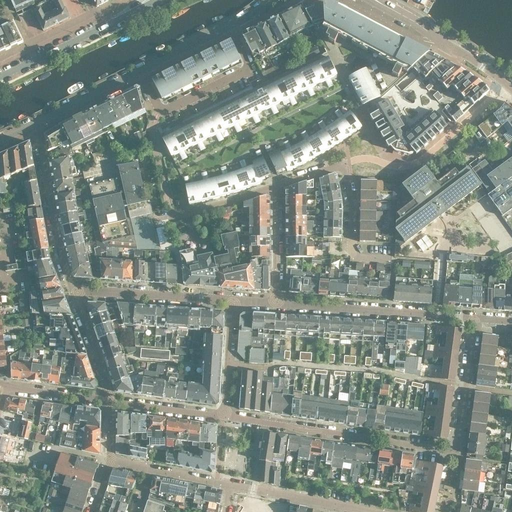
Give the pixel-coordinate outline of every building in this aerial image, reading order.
[(33,0),(13,0),(11,1),(15,9),(16,12),(35,4),(33,1),(34,1),(33,0)] [(39,5),(33,8),(43,30),(43,31),(44,30),(69,18),(70,18),(70,16),(69,17),(61,0),(53,0),(54,1),(57,9),(44,15),(39,5)] [(320,13),(320,18),(320,23),(322,30),(326,37),(329,38),(328,41),(334,44),(338,36),(340,31),(411,69),(429,53),(346,9),(341,7),(336,5),(332,4),(328,3),(326,3),(324,3),(322,8),(320,13)] [(301,5),(278,16),(289,38),(312,26),(305,12),(301,5)] [(0,10),(0,54),(24,43),(13,19),(5,22),(0,10)] [(278,16),(266,23),(277,46),(280,50),(292,43),(289,38),(278,16)] [(266,23),(253,29),(265,51),(266,52),(268,56),(280,50),(277,46),(266,23)] [(242,35),(251,54),(257,51),(259,54),(265,51),(253,29),(242,35)] [(242,64),(230,40),(152,79),(163,103),(242,64)] [(299,56),(301,61),(319,52),(316,47),(299,56)] [(326,52),(160,134),(175,164),(341,82),(326,52)] [(429,54),(414,67),(415,68),(420,74),(422,76),(421,78),(420,78),(422,81),(431,73),(430,73),(443,61),(430,55),(429,54)] [(285,61),(273,67),(276,73),(288,67),(285,61)] [(380,98),(372,102),(396,143),(402,139),(410,147),(448,114),(472,92),(459,77),(453,82),(438,65),(426,76),(424,74),(423,75),(421,74),(419,76),(416,78),(401,92),(396,85),(395,85),(380,98)] [(273,67),(261,73),(263,77),(273,76),(276,73),(273,67)] [(402,70),(396,67),(392,74),(398,78),(402,70)] [(446,90),(465,73),(455,67),(439,82),(446,90)] [(365,68),(349,76),(354,86),(370,78),(365,68)] [(370,78),(354,86),(358,95),(375,87),(370,78)] [(482,84),(473,78),(457,92),(463,100),(464,100),(482,84)] [(487,90),(482,84),(464,100),(463,100),(461,102),(468,109),(473,105),(474,105),(478,101),(485,95),(485,94),(487,93),(487,90)] [(139,88),(137,87),(123,94),(135,119),(146,113),(139,88)] [(375,87),(358,95),(363,105),(380,97),(375,87)] [(135,119),(123,94),(109,101),(121,126),(135,119)] [(109,101),(93,109),(105,134),(121,126),(109,101)] [(468,109),(461,102),(456,107),(463,115),(463,114),(468,109)] [(500,110),(472,131),(472,132),(480,143),(502,126),(507,123),(506,121),(511,116),(511,105),(506,102),(500,110)] [(448,113),(448,114),(455,122),(463,115),(456,107),(448,113)] [(73,118),(74,119),(86,143),(105,134),(93,109),(73,118)] [(343,116),(341,118),(352,132),(354,131),(361,126),(350,111),(343,116)] [(511,116),(506,121),(507,123),(510,126),(501,132),(503,135),(507,132),(511,139),(511,116)] [(339,119),(333,124),(343,139),(350,134),(352,132),(341,118),(339,119)] [(74,119),(60,125),(68,141),(70,146),(70,147),(71,147),(72,150),(86,143),(74,119)] [(326,128),(324,129),(334,145),(336,143),(343,139),(333,124),(326,128)] [(45,134),(47,151),(50,150),(61,146),(60,144),(68,141),(60,125),(58,126),(45,134)] [(322,130),(316,135),(325,150),(332,146),(334,145),(324,129),(322,130)] [(128,140),(124,133),(117,137),(122,143),(128,140)] [(309,138),(307,140),(316,156),(318,155),(325,150),(316,135),(309,138)] [(403,139),(404,139),(403,138),(387,147),(388,148),(390,147),(394,151),(398,152),(404,154),(408,155),(414,153),(416,154),(403,139)] [(305,141),(298,145),(307,161),(314,157),(316,156),(307,140),(305,141)] [(30,142),(19,147),(22,171),(28,169),(34,167),(30,142)] [(291,148),(289,149),(297,166),(299,165),(307,161),(298,145),(291,148)] [(19,147),(8,152),(11,176),(22,171),(19,147)] [(287,150),(280,154),(287,168),(286,168),(287,171),(295,167),(297,166),(289,149),(287,150)] [(279,151),(268,156),(276,173),(280,171),(286,168),(287,168),(280,154),(279,151)] [(0,155),(0,194),(6,194),(5,184),(2,184),(2,179),(11,176),(8,152),(0,155)] [(481,155),(468,164),(483,185),(481,187),(487,195),(511,177),(511,157),(508,161),(493,172),(487,163),(485,160),(481,155)] [(69,156),(58,158),(49,160),(50,171),(71,168),(69,157),(69,156)] [(263,158),(253,162),(261,182),(260,179),(266,177),(270,175),(263,158)] [(137,162),(127,164),(118,166),(124,191),(125,197),(127,206),(130,218),(153,213),(150,201),(146,201),(137,162)] [(246,168),(244,169),(251,186),(253,185),(261,182),(253,162),(252,163),(253,165),(246,168)] [(404,165),(394,172),(400,180),(411,173),(404,165)] [(34,167),(28,169),(31,182),(36,181),(34,167)] [(71,168),(50,171),(52,182),(73,179),(71,168)] [(400,186),(398,188),(401,191),(405,189),(416,204),(412,207),(413,209),(407,213),(406,211),(399,217),(400,219),(396,222),(395,230),(404,241),(404,242),(405,243),(480,185),(467,168),(458,174),(457,173),(447,180),(449,182),(443,186),(442,184),(439,186),(425,168),(400,186)] [(242,170),(235,172),(241,190),(249,187),(251,186),(244,169),(242,170)] [(227,175),(225,175),(231,193),(233,192),(241,190),(235,172),(227,175)] [(334,173),(319,178),(319,183),(315,183),(315,188),(320,187),(338,183),(337,175),(334,173)] [(223,176),(215,179),(220,196),(228,194),(231,193),(225,175),(223,176)] [(511,177),(487,195),(502,216),(511,208),(511,177)] [(89,185),(93,200),(121,194),(122,198),(125,197),(124,191),(120,192),(117,178),(89,185)] [(73,179),(52,182),(54,194),(75,190),(73,179)] [(208,180),(205,181),(210,199),(212,198),(220,196),(215,179),(208,180)] [(285,189),(286,196),(306,195),(306,188),(313,188),(313,180),(285,189)] [(360,180),(360,190),(376,191),(376,180),(360,180)] [(36,181),(31,182),(24,183),(26,192),(38,190),(36,181)] [(203,182),(196,184),(200,202),(208,200),(210,199),(205,181),(203,182)] [(338,183),(320,187),(321,191),(315,192),(315,197),(322,195),(340,192),(338,183)] [(196,184),(185,186),(189,204),(191,203),(200,202),(196,184)] [(38,190),(26,192),(28,202),(28,207),(41,206),(38,190)] [(75,190),(54,194),(56,205),(76,202),(75,196),(80,196),(79,190),(75,190)] [(360,190),(360,201),(376,201),(376,191),(360,190)] [(340,192),(322,195),(315,197),(316,201),(323,200),(323,203),(341,200),(340,192)] [(121,194),(93,200),(99,228),(127,221),(125,212),(122,198),(121,194)] [(266,195),(243,203),(243,208),(249,208),(269,207),(269,197),(266,195)] [(312,206),(312,201),(306,201),(306,195),(286,196),(286,206),(306,206),(312,206)] [(341,200),(323,203),(323,204),(323,207),(318,207),(318,211),(323,211),(341,211),(342,201),(341,200)] [(76,202),(56,205),(58,216),(78,212),(83,212),(81,201),(76,202)] [(360,201),(360,211),(376,211),(376,201),(360,201)] [(16,211),(15,205),(3,207),(3,213),(13,212),(16,211)] [(312,206),(306,206),(286,206),(286,216),(306,216),(306,211),(312,211),(312,206)] [(230,207),(220,210),(222,215),(227,213),(231,212),(230,207)] [(269,207),(249,208),(242,208),(242,213),(249,213),(249,217),(270,217),(269,207)] [(41,209),(27,210),(28,217),(28,222),(43,220),(41,209)] [(323,216),(323,220),(341,220),(341,211),(323,211),(318,211),(318,215),(323,216)] [(360,211),(360,221),(376,222),(376,211),(360,211)] [(78,212),(58,216),(60,227),(79,223),(78,212)] [(306,216),(286,216),(286,226),(306,226),(313,226),(313,221),(306,221),(306,216)] [(270,217),(249,217),(249,222),(241,222),(241,227),(270,227),(270,217)] [(26,233),(26,234),(27,238),(46,236),(43,220),(28,222),(23,223),(24,234),(26,233)] [(318,228),(323,229),(341,229),(341,220),(323,220),(323,224),(318,224),(318,228)] [(131,237),(127,221),(99,228),(100,231),(94,232),(97,247),(112,248),(119,249),(133,250),(137,250),(134,236),(131,237)] [(360,221),(359,232),(375,232),(376,222),(360,221)] [(79,223),(60,227),(62,237),(82,233),(79,223)] [(499,225),(499,235),(511,234),(511,225),(499,225)] [(306,226),(286,226),(286,236),(306,236),(306,231),(313,231),(313,226),(306,226)] [(168,227),(156,229),(160,244),(171,242),(168,227)] [(270,227),(241,227),(241,232),(249,233),(249,237),(270,237),(270,227)] [(317,233),(323,233),(323,238),(328,238),(340,238),(341,238),(341,229),(323,229),(318,228),(317,233)] [(375,232),(359,232),(359,242),(375,242),(375,232)] [(82,233),(62,237),(65,248),(84,243),(82,233)] [(215,258),(218,272),(220,279),(218,280),(220,287),(236,289),(238,289),(238,290),(241,290),(241,289),(243,290),(243,289),(254,290),(254,285),(251,265),(238,268),(234,250),(238,249),(239,244),(236,233),(221,236),(225,252),(227,251),(228,255),(215,258)] [(427,234),(417,241),(423,251),(434,244),(427,234)] [(46,236),(27,238),(27,240),(28,249),(23,250),(24,254),(29,253),(48,249),(46,236)] [(306,236),(286,236),(286,247),(306,247),(313,247),(313,241),(306,241),(306,236)] [(242,242),(242,246),(270,247),(270,237),(249,237),(249,242),(242,242)] [(84,243),(65,248),(68,259),(87,254),(84,243)] [(97,247),(99,259),(101,277),(101,279),(112,280),(111,260),(112,248),(97,247)] [(270,257),(270,247),(249,247),(249,257),(254,257),(270,257)] [(306,247),(286,247),(286,257),(306,257),(306,252),(313,252),(313,247),(306,247)] [(112,248),(111,260),(112,280),(122,281),(123,261),(118,260),(119,249),(112,248)] [(29,253),(26,253),(24,254),(12,255),(13,260),(25,258),(26,263),(34,262),(50,259),(48,249),(29,253)] [(178,251),(182,266),(183,285),(220,287),(218,280),(220,279),(218,272),(216,267),(215,267),(213,258),(215,258),(212,253),(198,256),(196,251),(192,249),(178,251)] [(156,264),(155,283),(166,284),(166,265),(165,252),(160,251),(160,264),(156,264)] [(498,252),(492,255),(495,261),(501,258),(498,252)] [(473,256),(447,253),(446,262),(466,264),(466,260),(473,260),(473,256)] [(87,254),(68,259),(70,270),(89,265),(87,254)] [(249,258),(251,265),(254,285),(254,290),(260,290),(261,270),(257,269),(255,264),(255,263),(254,257),(249,258)] [(50,259),(34,262),(33,262),(34,266),(27,267),(28,271),(34,270),(52,266),(50,259)] [(166,259),(166,265),(166,284),(177,285),(177,265),(172,265),(172,259),(166,259)] [(123,261),(122,281),(128,281),(133,282),(133,261),(123,261)] [(133,261),(133,282),(145,282),(145,263),(145,262),(133,261)] [(261,270),(260,290),(268,291),(270,289),(270,266),(267,266),(267,261),(262,261),(262,266),(261,270)] [(145,263),(145,282),(155,283),(156,264),(145,263)] [(89,265),(70,270),(71,275),(75,278),(92,279),(92,276),(92,274),(89,265)] [(301,278),(299,293),(309,294),(311,279),(311,273),(311,266),(307,265),(305,278),(301,278)] [(52,266),(34,270),(28,271),(29,276),(32,276),(33,280),(39,279),(56,276),(53,268),(52,266)] [(320,279),(319,295),(328,296),(329,280),(330,267),(325,267),(324,280),(320,279)] [(329,280),(328,296),(337,296),(338,281),(333,281),(334,267),(330,267),(329,280)] [(339,273),(338,281),(337,296),(347,297),(347,294),(348,277),(349,268),(344,268),(343,273),(339,273)] [(409,271),(404,270),(403,282),(395,281),(395,283),(395,285),(393,302),(406,303),(408,284),(409,271)] [(414,271),(409,271),(408,284),(406,303),(418,304),(420,283),(413,283),(414,271)] [(426,272),(421,272),(420,283),(418,304),(430,305),(432,287),(432,284),(425,283),(426,272)] [(311,279),(309,294),(319,295),(320,279),(315,279),(315,273),(311,273),(311,279)] [(56,276),(39,279),(33,280),(30,281),(32,293),(35,292),(42,291),(60,288),(56,276)] [(289,292),(299,293),(301,278),(290,277),(289,292)] [(348,277),(347,294),(357,295),(358,277),(348,277)] [(358,277),(357,295),(367,296),(369,278),(358,277)] [(482,289),(481,309),(493,310),(493,294),(493,290),(494,277),(488,277),(488,289),(482,289)] [(369,278),(367,296),(377,297),(379,279),(369,278)] [(379,279),(377,297),(388,298),(389,280),(379,279)] [(472,289),(471,308),(481,309),(482,289),(482,288),(481,288),(482,280),(473,279),(472,289)] [(444,288),(444,287),(442,303),(443,303),(443,305),(456,306),(458,287),(459,283),(456,283),(456,281),(445,280),(444,288)] [(458,287),(456,306),(471,308),(472,289),(472,284),(459,283),(458,287)] [(42,291),(35,292),(37,302),(64,298),(60,288),(42,291)] [(35,292),(32,293),(29,293),(30,299),(29,299),(30,314),(39,314),(37,302),(35,292)] [(493,294),(493,310),(504,310),(505,294),(495,294),(493,294)] [(71,316),(64,298),(37,302),(39,314),(44,315),(51,315),(71,316)] [(86,304),(90,317),(107,311),(114,309),(113,304),(104,304),(87,303),(86,304)] [(134,306),(128,305),(116,305),(119,319),(122,326),(133,327),(134,306)] [(134,306),(133,326),(144,327),(145,306),(134,306)] [(145,306),(144,327),(154,328),(156,307),(145,306)] [(156,307),(154,328),(166,328),(167,308),(156,307)] [(167,308),(166,328),(166,329),(166,332),(172,333),(171,348),(175,349),(176,349),(176,348),(177,330),(179,309),(167,308)] [(107,311),(90,317),(94,328),(117,320),(114,309),(107,311)] [(179,309),(177,330),(177,337),(181,338),(181,333),(187,334),(187,330),(189,309),(179,309)] [(189,309),(187,330),(187,334),(194,334),(192,350),(198,350),(199,331),(199,328),(200,310),(189,309)] [(200,310),(199,328),(211,329),(213,311),(200,310)] [(224,314),(222,312),(213,311),(211,329),(211,335),(222,336),(223,336),(223,330),(224,314)] [(253,314),(243,313),(240,316),(237,353),(241,353),(241,357),(244,360),(249,361),(249,363),(264,364),(265,350),(262,350),(262,347),(263,339),(263,338),(252,337),(252,330),(253,314)] [(252,330),(252,337),(263,338),(263,335),(264,314),(253,314),(252,330)] [(264,314),(263,335),(263,338),(263,339),(274,339),(274,331),(275,315),(264,314)] [(51,315),(50,321),(47,321),(47,325),(50,325),(50,328),(54,328),(76,329),(71,316),(51,315)] [(275,315),(274,331),(274,339),(285,340),(285,336),(286,316),(275,315)] [(286,316),(285,336),(290,336),(290,332),(296,333),(297,316),(286,316)] [(297,316),(296,333),(302,333),(302,337),(307,338),(308,317),(297,316)] [(308,317),(307,338),(312,338),(312,334),(318,334),(319,318),(308,317)] [(318,334),(317,339),(324,339),(323,346),(323,351),(328,352),(330,319),(319,318),(318,334)] [(341,319),(330,319),(329,339),(334,340),(334,335),(340,336),(341,319)] [(341,319),(340,336),(346,336),(346,340),(351,341),(352,320),(341,319)] [(117,320),(94,328),(97,339),(120,331),(117,320)] [(352,320),(351,341),(356,341),(356,337),(362,337),(363,321),(352,320)] [(363,321),(362,337),(368,337),(367,342),(367,345),(366,355),(372,355),(373,342),(374,322),(363,321)] [(374,322),(373,342),(372,362),(377,362),(378,342),(378,338),(384,338),(385,325),(384,325),(384,322),(374,322)] [(387,323),(387,325),(386,340),(391,341),(390,356),(396,356),(396,350),(396,341),(398,323),(387,323)] [(398,323),(396,341),(396,350),(401,351),(402,342),(406,342),(406,340),(407,324),(398,323)] [(407,324),(406,340),(415,341),(416,325),(407,324)] [(416,325),(415,341),(419,341),(423,341),(424,325),(416,325)] [(437,328),(436,333),(436,334),(440,335),(441,333),(447,333),(446,340),(459,342),(461,329),(437,326),(437,328)] [(76,329),(54,328),(50,328),(50,333),(58,333),(58,334),(58,340),(61,341),(81,342),(76,329)] [(33,330),(34,349),(43,350),(44,331),(33,330)] [(120,331),(97,339),(101,350),(118,344),(116,339),(122,337),(120,331)] [(222,336),(211,335),(204,334),(203,345),(222,347),(222,336)] [(483,334),(481,344),(497,346),(498,336),(483,334)] [(61,341),(58,340),(50,340),(49,346),(59,347),(59,345),(63,346),(63,347),(66,348),(66,353),(75,354),(86,355),(81,342),(61,341)] [(434,344),(433,352),(458,355),(459,342),(446,340),(445,348),(439,347),(439,345),(434,344)] [(118,344),(101,350),(105,362),(122,356),(118,344)] [(481,344),(480,355),(495,357),(497,346),(481,344)] [(221,357),(222,347),(203,345),(202,356),(221,357)] [(18,362),(11,362),(11,378),(20,379),(23,363),(25,350),(19,351),(18,362)] [(23,363),(20,379),(30,380),(32,364),(33,358),(34,350),(31,350),(30,358),(24,357),(23,363)] [(433,352),(433,357),(432,360),(437,360),(437,358),(443,359),(442,366),(456,368),(458,355),(433,352)] [(32,364),(30,380),(30,381),(40,382),(42,366),(42,361),(37,360),(38,355),(33,354),(33,358),(32,364)] [(61,366),(74,367),(90,367),(86,355),(75,354),(74,361),(65,360),(65,358),(62,358),(61,366)] [(122,356),(105,362),(109,373),(126,367),(129,366),(126,355),(122,356)] [(480,355),(478,365),(494,368),(495,357),(480,355)] [(51,367),(49,383),(59,384),(60,372),(60,368),(57,367),(58,357),(53,356),(51,367)] [(220,368),(221,357),(202,356),(202,367),(220,368)] [(42,366),(40,382),(49,383),(51,367),(47,366),(48,358),(43,357),(42,366)] [(420,359),(406,358),(406,373),(418,376),(420,359)] [(144,378),(140,396),(152,397),(155,379),(149,378),(149,372),(153,372),(154,363),(147,362),(145,370),(144,370),(144,378)] [(478,365),(477,375),(496,378),(497,368),(494,368),(478,365)] [(126,367),(109,373),(112,384),(130,378),(128,373),(134,372),(132,366),(126,367)] [(431,370),(430,378),(454,381),(456,368),(442,366),(441,373),(435,373),(436,370),(431,370)] [(74,367),(73,373),(73,377),(94,379),(90,367),(74,367)] [(220,377),(220,368),(202,367),(201,376),(203,376),(220,377)] [(155,379),(152,397),(164,399),(166,381),(160,380),(160,377),(164,377),(165,370),(157,369),(155,379)] [(273,378),(263,378),(263,373),(242,371),(239,409),(270,414),(271,411),(270,411),(271,396),(272,396),(272,393),(273,384),(272,384),(273,378)] [(60,372),(59,384),(65,385),(66,376),(73,377),(73,373),(60,372)] [(177,382),(175,400),(185,402),(188,384),(183,383),(184,375),(178,374),(177,382)] [(496,378),(477,375),(475,385),(494,388),(496,378)] [(66,376),(65,385),(93,389),(96,385),(94,379),(73,377),(66,376)] [(219,388),(220,377),(203,376),(202,385),(202,386),(208,387),(219,388)] [(130,378),(112,384),(115,392),(128,394),(135,395),(132,384),(130,378)] [(142,380),(132,384),(135,395),(140,396),(144,378),(143,378),(142,380)] [(271,411),(270,414),(281,415),(283,379),(279,379),(278,388),(277,389),(277,394),(272,393),(272,396),(271,396),(270,411),(271,411)] [(293,396),(288,395),(289,379),(283,379),(281,415),(291,417),(293,398),(293,396)] [(166,381),(164,399),(175,400),(177,382),(166,381)] [(196,403),(199,385),(188,383),(188,384),(185,402),(196,403)] [(337,407),(336,424),(346,425),(348,408),(350,383),(343,383),(342,398),(343,398),(343,407),(337,407)] [(368,410),(365,428),(374,429),(378,406),(380,385),(371,384),(368,410)] [(429,384),(428,392),(433,393),(433,391),(439,392),(438,398),(452,400),(453,387),(429,384)] [(208,387),(202,386),(202,385),(199,385),(196,403),(206,405),(208,387)] [(380,385),(379,394),(379,396),(388,396),(389,385),(380,385)] [(218,404),(219,388),(208,387),(206,405),(215,406),(218,404)] [(317,404),(316,421),(326,422),(328,405),(329,389),(324,388),(323,399),(323,404),(317,403),(317,404)] [(301,402),(300,418),(309,419),(311,397),(310,397),(311,391),(306,391),(305,402),(301,402)] [(348,408),(346,425),(356,426),(358,409),(353,408),(356,391),(350,391),(348,408)] [(475,392),(473,402),(489,404),(493,404),(494,396),(490,395),(491,394),(475,392)] [(311,397),(309,419),(316,421),(317,404),(313,404),(314,397),(311,397)] [(6,400),(4,411),(16,414),(17,414),(23,416),(24,411),(26,401),(9,398),(6,400)] [(293,398),(291,417),(300,418),(301,402),(301,398),(293,398)] [(431,403),(427,402),(426,410),(450,413),(452,400),(438,398),(437,406),(431,405),(431,403)] [(328,405),(326,422),(336,424),(337,407),(332,406),(333,400),(328,399),(328,405)] [(24,411),(22,419),(27,420),(28,415),(33,416),(36,402),(26,401),(24,411)] [(473,402),(472,412),(488,414),(489,404),(473,402)] [(43,403),(40,417),(44,418),(43,423),(48,425),(52,404),(43,403)] [(52,404),(48,425),(57,427),(62,405),(52,404)] [(358,409),(356,426),(365,428),(368,404),(363,404),(362,409),(358,409)] [(62,405),(57,427),(55,433),(62,435),(62,432),(66,432),(66,431),(72,407),(62,405)] [(378,406),(374,429),(383,430),(386,407),(378,406)] [(75,407),(72,407),(66,431),(72,432),(73,425),(74,421),(75,407)] [(75,407),(74,421),(73,425),(79,426),(79,422),(86,423),(88,409),(75,407)] [(386,407),(383,430),(392,432),(395,414),(390,413),(391,408),(386,407)] [(86,423),(86,426),(86,427),(100,428),(100,412),(98,410),(88,409),(86,423)] [(395,414),(392,432),(401,433),(404,410),(399,409),(398,414),(395,414)] [(404,410),(401,433),(410,434),(413,416),(414,411),(404,410)] [(450,413),(426,410),(424,418),(429,419),(430,416),(436,417),(435,424),(448,426),(450,413)] [(4,411),(0,424),(0,437),(9,440),(16,414),(4,411)] [(130,414),(116,412),(116,454),(129,457),(130,443),(130,437),(130,434),(130,414)] [(413,416),(410,434),(419,436),(420,428),(423,412),(417,412),(417,417),(413,416)] [(472,412),(471,423),(487,425),(488,414),(472,412)] [(147,416),(130,414),(130,434),(130,441),(135,441),(135,434),(141,434),(142,441),(147,441),(147,432),(147,416)] [(147,432),(147,441),(147,447),(166,447),(166,439),(166,432),(166,419),(147,416),(147,432)] [(166,432),(166,439),(177,441),(178,421),(166,419),(166,432)] [(178,421),(177,441),(188,442),(189,422),(178,421)] [(17,437),(20,438),(28,439),(31,424),(28,423),(28,422),(26,422),(24,422),(24,423),(23,427),(21,427),(20,432),(18,432),(17,437)] [(189,422),(188,442),(199,444),(201,424),(189,422)] [(471,423),(470,433),(485,435),(487,425),(471,423)] [(199,444),(199,449),(204,450),(204,444),(211,444),(210,451),(215,452),(216,444),(217,426),(201,424),(199,444)] [(423,428),(423,436),(446,439),(448,426),(435,424),(434,431),(428,431),(428,428),(423,428)] [(85,426),(84,435),(100,437),(100,428),(86,427),(86,426),(85,426)] [(62,435),(59,446),(75,449),(79,433),(72,432),(66,431),(66,432),(62,432),(62,435)] [(264,433),(262,442),(275,444),(276,435),(264,433)] [(470,433),(468,443),(486,446),(487,436),(485,435),(470,433)] [(36,434),(34,441),(44,443),(45,436),(36,434)] [(77,442),(82,443),(99,446),(100,437),(84,435),(78,434),(77,442)] [(276,435),(275,444),(273,453),(273,454),(272,461),(283,462),(284,458),(284,456),(286,440),(286,436),(277,435),(276,435)] [(289,436),(288,440),(286,456),(292,457),(293,452),(298,453),(301,438),(289,436)] [(9,440),(0,437),(0,460),(5,462),(6,458),(10,457),(12,449),(14,450),(16,442),(9,440)] [(301,438),(298,453),(303,454),(302,460),(308,461),(309,455),(312,440),(301,438)] [(309,455),(308,461),(308,463),(307,469),(313,470),(316,456),(321,457),(323,442),(312,440),(309,455)] [(136,443),(130,443),(129,457),(146,460),(146,449),(147,449),(147,447),(147,441),(142,441),(142,444),(136,443)] [(75,449),(81,451),(99,454),(99,446),(82,443),(77,442),(75,449)] [(261,450),(261,451),(273,453),(275,444),(262,442),(262,444),(260,443),(259,449),(261,450)] [(323,442),(321,457),(326,457),(325,462),(331,463),(332,458),(335,443),(323,442)] [(330,474),(336,475),(338,463),(343,464),(344,460),(346,445),(335,443),(330,473),(330,474)] [(486,446),(468,443),(467,454),(484,456),(486,446)] [(346,445),(344,460),(349,461),(347,474),(353,475),(357,447),(346,445)] [(357,447),(353,475),(357,476),(359,476),(361,463),(366,464),(368,448),(357,447)] [(378,465),(380,450),(368,448),(366,464),(371,464),(368,480),(375,481),(378,465)] [(174,450),(166,449),(166,459),(166,464),(177,466),(178,451),(174,450)] [(178,451),(177,466),(211,473),(214,471),(215,452),(210,451),(210,452),(204,450),(199,449),(198,456),(193,455),(193,454),(187,453),(178,451)] [(380,450),(378,465),(375,481),(379,481),(381,482),(382,472),(383,472),(384,466),(389,467),(391,452),(380,450)] [(273,453),(261,451),(259,460),(261,460),(261,461),(271,463),(272,462),(272,461),(273,454),(273,453)] [(61,452),(54,473),(91,485),(97,465),(61,452)] [(391,452),(389,467),(394,468),(393,473),(395,473),(393,483),(398,484),(398,482),(400,468),(402,453),(391,452)] [(402,453),(400,468),(398,482),(404,483),(405,476),(407,475),(411,476),(412,470),(414,457),(414,456),(414,455),(402,453)] [(466,459),(464,469),(480,471),(482,461),(466,459)] [(261,461),(260,468),(270,470),(270,468),(271,463),(261,461)] [(420,461),(418,469),(422,470),(423,468),(428,469),(427,476),(440,479),(443,466),(420,461)] [(260,468),(260,475),(270,477),(270,470),(260,468)] [(270,468),(270,470),(270,477),(269,484),(279,486),(280,468),(270,468)] [(113,469),(108,486),(124,489),(129,473),(113,469)] [(464,469),(463,480),(479,482),(486,483),(487,478),(480,477),(480,471),(464,469)] [(51,482),(63,486),(70,489),(87,495),(91,485),(54,473),(51,482)] [(129,473),(124,489),(128,489),(126,496),(128,496),(130,497),(132,490),(138,474),(129,473)] [(503,483),(504,476),(500,475),(494,474),(493,482),(503,483)] [(270,477),(260,475),(259,482),(269,484),(270,477)] [(415,479),(414,487),(438,491),(440,479),(427,476),(425,483),(420,482),(420,480),(415,479)] [(153,478),(150,491),(150,493),(159,496),(160,493),(162,479),(153,478)] [(162,479),(160,493),(159,496),(166,499),(166,500),(167,500),(168,495),(171,481),(162,479)] [(463,480),(462,490),(474,492),(477,492),(478,486),(486,487),(486,483),(479,482),(463,480)] [(171,481),(168,495),(167,500),(172,502),(172,501),(175,502),(177,497),(179,483),(171,481)] [(179,483),(177,497),(175,503),(180,504),(179,506),(183,507),(185,498),(188,485),(179,483)] [(188,485),(185,498),(190,499),(188,508),(192,509),(194,500),(197,486),(188,485)] [(197,486),(194,500),(198,501),(197,509),(201,510),(203,502),(206,488),(197,486)] [(414,487),(413,491),(412,494),(417,495),(417,493),(423,494),(422,502),(435,504),(438,491),(414,487)] [(206,488),(203,502),(209,503),(206,511),(218,511),(220,505),(222,492),(206,488)] [(70,489),(67,499),(84,504),(87,495),(70,489)] [(115,496),(105,493),(104,498),(113,501),(119,502),(121,495),(116,494),(115,496)] [(159,496),(150,493),(148,498),(173,507),(175,502),(172,501),(172,502),(167,500),(166,500),(166,499),(159,496)] [(121,495),(119,502),(125,505),(128,505),(130,499),(130,497),(128,496),(126,496),(125,497),(121,496),(121,495)] [(238,497),(234,511),(247,511),(250,497),(241,495),(238,497)] [(250,497),(247,511),(263,511),(266,500),(250,497)] [(101,506),(110,509),(119,511),(125,511),(128,505),(125,505),(119,502),(113,501),(104,498),(101,506)] [(67,499),(64,508),(75,511),(81,511),(84,504),(67,499)] [(266,500),(263,511),(279,511),(281,503),(266,500)] [(147,501),(143,511),(165,511),(166,511),(163,511),(165,507),(147,501)] [(410,504),(409,511),(408,511),(433,511),(435,504),(422,502),(420,509),(414,507),(415,505),(410,504)] [(281,503),(279,511),(296,511),(298,507),(281,503)]
